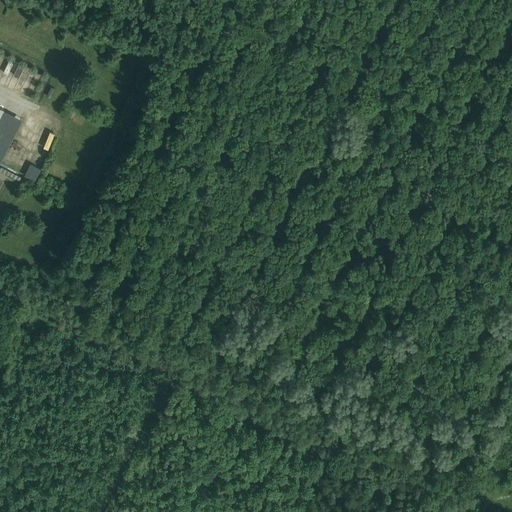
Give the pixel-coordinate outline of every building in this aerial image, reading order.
[(97,49),(93,55),(103,61),(106,56),(97,49)] [(9,89),(26,95),(34,72),(16,67),(9,89)] [(84,125),(87,119),(75,113),(72,119),(84,125)] [(55,146),(61,149),(66,141),(61,137),(55,146)] [(9,163),(6,172),(12,173),(14,165),(9,163)] [(78,179),(80,174),(69,170),(67,176),(78,179)] [(26,200),(34,210),(42,204),(35,194),(26,200)]
